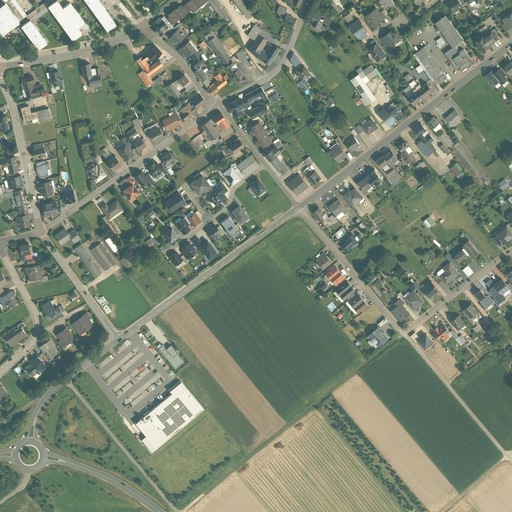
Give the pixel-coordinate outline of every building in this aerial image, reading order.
[(56,0),(48,6),(29,19),(21,26),(38,49),(47,43),(32,22),(50,9),(73,40),(82,34),(79,30),(63,8),(59,3),(62,0),(84,0),(108,31),(116,25),(98,0),(56,0)] [(191,0),(187,4),(191,10),(193,12),(205,3),(202,0),(191,0)] [(217,0),(206,0),(207,1),(221,19),(224,18),(228,15),(217,0)] [(255,15),(244,0),(232,0),(248,20),(255,15)] [(380,0),(378,2),(382,7),(382,6),(384,8),(387,6),(388,7),(390,6),(390,7),(393,6),(389,1),(390,0),(380,0)] [(457,0),(453,0),(447,4),(454,13),(462,7),(458,1),(457,0)] [(19,21),(5,2),(0,6),(0,28),(4,33),(19,21)] [(70,2),(63,8),(79,30),(86,25),(70,2)] [(470,3),(469,4),(467,2),(464,3),(465,5),(472,13),(476,10),(473,6),(472,7),(470,3)] [(191,10),(187,5),(182,8),(186,14),(191,10)] [(287,10),(279,5),(277,12),(281,17),(285,19),(287,15),(288,14),(286,13),(287,10)] [(180,6),(168,16),(170,18),(174,23),(186,14),(182,8),(180,6)] [(379,14),(376,10),(365,18),(372,28),(376,24),(383,19),(379,14)] [(322,17),(315,13),(312,20),(313,21),(318,24),(318,25),(320,22),(321,20),(322,17)] [(356,23),(350,14),(344,18),(350,27),(356,23)] [(287,15),(285,19),(284,22),(291,25),(294,18),(287,15)] [(463,40),(445,16),(437,22),(455,46),(457,45),(462,41),(463,40)] [(511,26),(511,20),(509,16),(502,20),(505,24),(509,30),(510,29),(509,29),(511,26)] [(321,20),(320,22),(325,25),(328,26),(331,21),(325,18),(323,21),(321,20)] [(166,20),(163,22),(169,28),(167,30),(169,33),(174,29),(171,25),(166,20)] [(356,23),(350,27),(358,38),(367,32),(359,20),(356,23)] [(163,22),(154,30),(159,36),(167,30),(169,28),(163,22)] [(255,25),(247,37),(255,41),(259,35),(262,30),(255,25)] [(485,26),(480,29),(484,34),(487,32),(489,31),(485,26)] [(186,36),(180,28),(178,30),(176,32),(169,37),(176,45),(186,36)] [(271,36),(262,30),(259,35),(268,41),(270,37),(271,36)] [(487,32),(484,34),(475,40),(477,41),(476,42),(482,51),(483,51),(484,52),(485,51),(484,50),(485,51),(486,50),(485,49),(486,49),(486,50),(487,49),(487,48),(488,49),(489,48),(488,47),(489,47),(489,48),(490,47),(490,46),(490,45),(498,40),(495,35),(494,35),(491,31),(488,33),(487,32)] [(211,32),(204,37),(208,42),(215,37),(211,32)] [(398,41),(391,32),(383,38),(388,44),(390,47),(392,46),(398,41)] [(255,41),(249,50),(257,57),(261,50),(266,44),(267,45),(269,41),(268,41),(259,35),(255,41)] [(227,53),(215,37),(208,42),(220,58),(226,54),(227,53)] [(466,47),(462,41),(457,45),(461,51),(464,49),(466,47)] [(188,42),(179,49),(186,57),(190,54),(195,50),(188,42)] [(274,44),(271,48),(269,51),(276,56),(280,49),(274,44)] [(390,47),(388,44),(385,46),(390,53),(395,50),(392,46),(390,47)] [(379,47),(378,48),(376,45),(369,50),(371,53),(370,53),(375,60),(376,60),(378,62),(385,57),(383,55),(383,54),(379,47)] [(457,45),(455,46),(444,54),(457,70),(461,67),(462,66),(461,65),(471,59),(468,55),(464,49),(461,51),(457,45)] [(155,47),(147,54),(150,57),(150,58),(152,55),(156,59),(161,54),(155,47)] [(444,74),(430,54),(429,55),(423,47),(415,54),(436,81),(437,80),(436,80),(444,74)] [(261,50),(257,57),(269,65),(274,59),(267,54),(261,50)] [(276,56),(269,51),(267,54),(274,59),(276,56)] [(290,60),(295,67),(301,63),(294,53),(290,60)] [(147,54),(136,61),(144,71),(144,70),(145,71),(150,68),(145,61),(150,57),(147,54)] [(226,54),(220,58),(228,69),(231,67),(232,67),(234,65),(226,54)] [(194,60),(191,62),(195,68),(205,61),(201,56),(200,55),(194,60)] [(471,59),(461,65),(462,66),(461,67),(462,69),(466,67),(470,67),(470,64),(473,62),(471,59)] [(150,68),(145,71),(148,76),(163,65),(159,61),(150,68)] [(90,64),(81,65),(84,79),(88,78),(92,77),(91,70),(90,64)] [(304,66),(296,71),(302,80),(310,75),(304,66)] [(371,66),(363,72),(369,81),(377,75),(371,66)] [(238,69),(235,72),(232,67),(231,67),(228,69),(237,81),(243,77),(238,69)] [(205,74),(201,68),(195,73),(202,82),(214,73),(213,71),(212,69),(205,74)] [(145,71),(144,70),(144,71),(138,75),(147,87),(150,85),(153,83),(148,76),(145,71)] [(499,81),(494,75),(494,74),(491,71),(486,75),(487,76),(491,82),(494,85),(499,81)] [(503,77),(499,71),(498,71),(494,74),(494,75),(499,81),(501,84),(506,80),(504,77),(503,77)] [(51,74),(50,74),(51,79),(52,83),(55,85),(59,85),(60,84),(60,81),(58,72),(51,74)] [(363,72),(351,80),(358,89),(365,83),(369,81),(363,72)] [(405,77),(408,83),(414,79),(411,73),(405,77)] [(444,74),(436,80),(437,80),(439,84),(447,78),(444,74)] [(96,76),(92,77),(88,78),(89,85),(96,83),(101,82),(100,75),(96,76)] [(188,81),(184,75),(178,80),(174,82),(175,85),(179,82),(182,86),(188,81)] [(32,77),(22,80),(24,87),(30,84),(30,83),(33,82),(32,77)] [(220,80),(215,85),(218,89),(227,83),(223,78),(220,80)] [(153,83),(150,85),(152,87),(156,84),(157,83),(158,84),(159,84),(161,82),(162,81),(160,79),(159,79),(153,83)] [(202,82),(201,83),(205,87),(210,83),(208,79),(202,82)] [(422,86),(420,83),(416,85),(413,80),(408,84),(410,86),(414,92),(420,100),(433,91),(427,83),(422,86)] [(376,99),(365,83),(358,89),(360,91),(359,92),(363,98),(368,105),(376,99)] [(30,84),(24,87),(28,97),(34,95),(33,90),(30,84)] [(213,86),(207,90),(211,95),(219,90),(218,89),(215,85),(213,86)] [(42,86),(33,90),(34,95),(44,91),(42,86)] [(410,86),(404,90),(408,96),(414,92),(410,86)] [(174,87),(169,90),(176,98),(180,95),(174,87)] [(261,88),(245,96),(246,99),(248,102),(260,96),(264,93),(261,88)] [(414,92),(408,96),(414,105),(420,100),(414,92)] [(201,96),(193,102),(195,106),(192,109),(193,111),(199,106),(205,101),(201,96)] [(240,98),(228,104),(234,116),(240,113),(240,112),(245,109),(241,101),(240,98)] [(246,99),(241,101),(245,109),(251,106),(248,102),(247,100),(246,99)] [(330,109),(335,106),(331,99),(326,102),(330,109)] [(262,103),(261,104),(260,104),(258,105),(257,106),(258,107),(248,112),(252,119),(268,111),(265,106),(264,104),(263,105),(262,103)] [(393,103),(385,109),(385,110),(387,112),(395,106),(393,103)] [(190,113),(183,118),(188,124),(204,112),(199,106),(193,111),(190,113)] [(396,108),(395,106),(387,112),(391,116),(392,115),(396,120),(402,115),(396,107),(396,108)] [(31,113),(29,107),(21,109),(24,121),(32,119),(37,118),(38,118),(36,112),(31,113)] [(49,108),(36,112),(38,118),(37,118),(38,122),(51,119),(49,108)] [(387,112),(385,110),(383,111),(381,111),(380,112),(380,114),(389,125),(391,125),(394,122),(394,121),(393,119),(391,116),(387,112)] [(455,110),(445,118),(452,127),(459,122),(458,120),(461,118),(455,110)] [(221,112),(209,120),(213,127),(220,123),(225,120),(221,112)] [(175,116),(163,122),(167,131),(180,124),(178,121),(175,116)] [(436,120),(433,117),(427,122),(432,129),(439,124),(440,123),(437,119),(436,120)] [(137,119),(132,122),(135,127),(141,124),(137,119)] [(371,119),(362,126),(368,134),(378,128),(371,119)] [(209,120),(201,126),(204,130),(202,131),(206,137),(208,135),(211,140),(211,141),(217,137),(219,135),(213,127),(209,120)] [(230,126),(225,120),(220,123),(222,125),(224,129),(230,126)] [(260,122),(251,127),(252,130),(249,132),(252,137),(255,134),(257,137),(266,132),(260,122)] [(220,123),(213,127),(219,135),(220,135),(218,133),(216,129),(222,125),(220,123)] [(421,124),(414,129),(420,136),(422,134),(426,131),(421,124)] [(439,124),(432,129),(436,132),(442,127),(439,124)] [(224,129),(218,133),(220,135),(221,138),(222,138),(233,131),(230,126),(224,129)] [(149,127),(143,130),(148,139),(152,137),(150,132),(151,132),(149,127)] [(151,132),(150,132),(152,137),(154,141),(163,137),(158,128),(151,132)] [(135,129),(127,135),(130,139),(133,137),(138,133),(135,129)] [(266,132),(257,137),(258,140),(255,142),(258,147),(261,145),(263,148),(272,142),(266,132)] [(442,133),(437,137),(447,149),(452,145),(442,133)] [(425,138),(422,140),(423,140),(427,145),(430,143),(434,140),(429,134),(425,138)] [(198,136),(192,140),(193,141),(198,147),(199,146),(203,143),(198,136)] [(354,136),(346,142),(352,151),(360,145),(354,136)] [(125,137),(121,140),(125,146),(126,145),(128,147),(130,145),(125,137)] [(217,137),(211,141),(211,140),(208,142),(207,141),(205,143),(208,148),(219,140),(217,137)] [(136,141),(133,143),(139,151),(146,145),(141,138),(136,141)] [(244,146),(238,138),(232,142),(233,144),(230,146),(231,147),(235,152),(244,146)] [(427,145),(423,140),(416,145),(427,157),(433,153),(431,150),(427,145)] [(198,147),(193,141),(190,144),(194,149),(192,150),(195,153),(201,148),(199,146),(198,147)] [(404,142),(398,147),(401,152),(405,149),(409,146),(408,143),(406,144),(404,142)] [(493,182),(459,142),(453,147),(456,150),(452,153),(483,190),(493,182)] [(273,149),(272,150),(274,153),(280,148),(282,151),(285,149),(280,143),(273,149)] [(448,151),(443,144),(439,147),(444,153),(448,151)] [(128,147),(126,145),(125,146),(119,150),(125,159),(131,155),(132,155),(133,154),(128,147)] [(340,146),(331,151),(338,161),(347,155),(343,149),(340,145),(340,146)] [(34,149),(33,149),(33,151),(32,152),(33,154),(34,154),(35,158),(42,156),(42,154),(44,153),(43,147),(34,149)] [(109,153),(105,147),(100,151),(104,157),(109,153)] [(405,149),(401,152),(407,159),(411,157),(408,154),(405,149)] [(272,150),(265,155),(269,161),(270,160),(276,156),(274,153),(272,150)] [(397,158),(390,150),(383,156),(388,162),(390,164),(397,159),(397,158)] [(170,153),(168,154),(167,154),(166,154),(165,155),(161,158),(166,165),(169,162),(170,164),(175,160),(175,159),(171,154),(170,153)] [(451,155),(450,153),(445,157),(449,162),(454,159),(451,155)] [(102,161),(97,154),(93,157),(98,164),(102,161)] [(121,165),(115,155),(107,161),(114,170),(121,165)] [(251,155),(237,165),(241,170),(245,176),(259,166),(251,155)] [(383,156),(382,155),(376,160),(382,167),(387,164),(388,162),(383,156)] [(279,160),(276,156),(270,160),(280,172),(286,166),(280,159),(279,160)] [(404,161),(400,156),(397,158),(397,159),(403,166),(406,164),(406,163),(404,161)] [(5,159),(1,160),(2,160),(3,167),(8,166),(9,172),(9,173),(14,172),(18,171),(15,157),(5,159)] [(160,168),(155,162),(147,168),(154,177),(162,172),(162,171),(160,168)] [(425,166),(422,162),(415,167),(419,171),(425,166)] [(236,174),(241,170),(237,165),(235,163),(231,167),(231,168),(236,174)] [(42,166),(37,167),(36,167),(37,171),(38,171),(39,177),(48,175),(47,170),(50,169),(49,164),(45,164),(42,165),(42,166)] [(96,165),(95,166),(93,164),(89,167),(90,169),(89,170),(93,175),(91,176),(93,180),(95,179),(97,182),(102,178),(105,175),(100,167),(98,168),(96,165)] [(163,166),(160,168),(162,171),(162,172),(164,175),(168,173),(163,166)] [(286,166),(280,172),(282,175),(289,170),(286,166)] [(460,174),(453,166),(450,169),(456,176),(460,174)] [(390,168),(386,172),(389,176),(395,170),(392,167),(390,168)] [(240,179),(236,174),(231,168),(223,174),(232,185),(240,179)] [(310,168),(305,172),(309,176),(314,172),(310,168)] [(383,180),(375,170),(365,177),(371,184),(374,187),(377,185),(378,186),(381,183),(380,182),(383,180)] [(309,176),(308,176),(314,183),(321,178),(315,171),(314,172),(309,176)] [(145,176),(142,172),(135,177),(142,186),(148,182),(149,181),(145,176)] [(148,174),(145,176),(149,181),(148,182),(149,184),(153,181),(148,174)] [(299,174),(288,182),(290,185),(301,176),(299,174)] [(24,185),(21,176),(8,179),(10,189),(14,188),(24,185)] [(130,176),(125,180),(130,186),(133,184),(133,185),(135,183),(130,176)] [(191,184),(195,189),(206,181),(202,176),(191,184)] [(301,176),(290,185),(297,194),(308,186),(301,176)] [(365,177),(361,181),(358,183),(363,189),(365,191),(366,190),(365,189),(371,184),(365,177)] [(505,179),(498,184),(503,191),(510,185),(505,179)] [(259,194),(265,189),(258,180),(251,185),(253,186),(258,193),(259,194)] [(41,183),(39,184),(40,187),(39,188),(40,189),(51,187),(50,181),(48,181),(41,183)] [(210,186),(206,181),(195,189),(199,194),(204,191),(210,186)] [(217,186),(223,194),(227,191),(221,182),(217,186)] [(133,185),(133,184),(130,186),(124,191),(130,200),(135,196),(136,195),(139,193),(133,185)] [(51,187),(40,189),(40,191),(41,192),(42,195),(44,194),(51,193),(53,192),(51,187)] [(253,197),(256,195),(250,188),(247,190),(253,197)] [(355,188),(348,193),(347,192),(343,195),(352,207),(363,198),(355,188)] [(213,192),(208,195),(211,199),(210,199),(213,202),(214,202),(216,204),(225,197),(223,194),(219,189),(214,192),(213,192)] [(72,190),(63,192),(64,199),(65,203),(66,203),(75,201),(72,190)] [(174,195),(166,202),(167,204),(165,205),(169,211),(171,209),(172,211),(181,205),(185,202),(178,192),(174,195)] [(23,194),(14,196),(16,206),(17,206),(25,204),(23,194)] [(338,199),(329,206),(336,216),(345,209),(338,199)] [(117,201),(108,207),(105,204),(101,207),(106,215),(109,219),(112,217),(113,218),(124,210),(117,201)] [(53,202),(43,204),(46,217),(50,216),(49,214),(58,212),(56,207),(55,207),(53,202)] [(239,206),(232,211),(236,217),(240,222),(247,217),(239,206)] [(319,208),(312,212),(318,219),(321,216),(324,214),(319,208)] [(345,209),(336,216),(338,219),(347,212),(345,209)] [(200,221),(194,213),(188,218),(191,222),(194,226),(200,221)] [(21,216),(17,217),(19,227),(30,225),(28,214),(21,216)] [(109,219),(106,215),(103,218),(107,224),(108,224),(116,235),(119,233),(109,219)] [(337,221),(332,215),(328,218),(333,224),(337,221)] [(424,221),(428,228),(436,222),(432,216),(424,221)] [(229,217),(221,222),(227,231),(230,235),(238,230),(235,225),(229,217)] [(186,226),(182,219),(176,223),(184,234),(189,230),(186,226)] [(366,227),(362,222),(360,224),(357,226),(359,229),(361,232),(366,227)] [(214,225),(207,230),(213,238),(220,233),(217,228),(214,225)] [(180,233),(174,226),(171,228),(177,235),(180,233)] [(220,226),(217,228),(220,233),(222,235),(225,233),(220,226)] [(507,227),(501,232),(507,240),(511,236),(511,232),(507,227)] [(177,235),(171,228),(164,234),(170,242),(173,240),(173,241),(175,239),(178,237),(177,235)] [(68,234),(65,229),(55,235),(58,239),(57,239),(59,240),(60,243),(65,240),(66,241),(71,237),(68,234)] [(74,230),(68,234),(71,237),(72,239),(78,235),(74,230)] [(507,240),(501,232),(495,237),(494,237),(499,242),(501,245),(507,240)] [(353,234),(349,238),(350,239),(341,246),(344,250),(345,249),(347,252),(351,249),(350,248),(358,241),(357,241),(359,239),(356,236),(355,237),(353,234)] [(495,237),(494,236),(490,238),(496,245),(499,242),(494,237),(495,237)] [(110,237),(105,240),(112,253),(117,250),(110,237)] [(200,247),(203,245),(197,237),(192,241),(197,248),(200,247)] [(479,253),(469,240),(463,245),(465,247),(463,249),(455,255),(459,261),(467,255),(467,254),(469,253),(471,255),(473,254),(475,256),(479,253)] [(203,245),(200,247),(209,259),(216,253),(208,241),(203,245)] [(115,264),(100,243),(90,250),(105,271),(115,264)] [(190,243),(183,248),(184,250),(190,257),(197,252),(190,243)] [(29,244),(20,246),(22,254),(25,254),(31,252),(30,251),(30,247),(29,244)] [(101,274),(81,244),(74,249),(95,278),(101,274)] [(186,260),(190,257),(184,250),(181,252),(186,260)] [(177,253),(170,258),(175,266),(182,261),(180,258),(177,253)] [(321,255),(315,260),(318,263),(319,263),(318,262),(324,258),(321,255)] [(331,262),(326,256),(324,258),(318,262),(319,263),(323,268),(331,262)] [(131,264),(126,257),(121,261),(126,267),(131,264)] [(459,273),(450,262),(443,268),(445,271),(440,275),(439,275),(443,279),(446,283),(459,273)] [(40,265),(26,268),(27,274),(28,273),(30,280),(40,278),(42,278),(42,277),(40,265)] [(473,273),(468,266),(463,270),(468,276),(473,273)] [(335,267),(330,272),(329,272),(326,274),(331,279),(339,271),(335,267)] [(339,271),(331,279),(334,283),(337,281),(343,276),(339,271)] [(438,273),(433,277),(438,283),(443,279),(439,275),(440,275),(438,273)] [(490,288),(495,284),(490,278),(486,282),(490,288)] [(507,284),(502,278),(495,284),(502,293),(508,288),(509,290),(510,289),(507,284)] [(340,287),(337,289),(339,292),(339,293),(341,295),(351,286),(351,285),(347,281),(347,282),(340,287)] [(435,286),(433,283),(427,287),(426,287),(423,289),(426,293),(429,297),(434,293),(435,293),(434,293),(437,290),(438,291),(438,290),(435,286)] [(506,297),(502,293),(495,284),(490,288),(492,290),(490,291),(495,297),(493,299),(494,300),(497,305),(500,303),(499,302),(506,297)] [(351,286),(341,295),(344,299),(348,297),(353,292),(354,291),(354,290),(351,286)] [(420,286),(417,289),(423,295),(426,293),(423,289),(420,286)] [(423,302),(413,290),(409,293),(411,295),(406,300),(413,308),(419,304),(420,305),(423,302)] [(475,294),(480,299),(485,295),(480,290),(475,294)] [(13,295),(11,291),(5,294),(4,295),(2,292),(0,293),(0,300),(3,307),(8,304),(9,306),(16,303),(12,296),(13,295)] [(359,295),(353,301),(352,300),(350,302),(354,307),(363,300),(359,295)] [(485,295),(480,299),(483,302),(486,307),(491,302),(486,296),(485,295)] [(363,300),(354,307),(358,312),(361,309),(367,305),(367,304),(363,300)] [(50,301),(41,305),(49,319),(61,312),(58,307),(54,309),(50,301)] [(399,303),(392,309),(401,320),(409,313),(402,305),(401,305),(400,303),(399,303)] [(478,311),(471,303),(464,309),(470,317),(472,319),(476,316),(474,314),(478,311)] [(464,323),(458,315),(451,321),(458,329),(461,327),(462,327),(461,325),(464,323)] [(87,320),(83,316),(73,323),(80,334),(85,331),(84,330),(92,324),(89,319),(87,320)] [(444,324),(438,329),(437,327),(435,329),(436,331),(433,333),(441,342),(447,338),(445,335),(449,332),(449,331),(444,324)] [(15,331),(15,330),(5,337),(11,345),(16,342),(15,341),(20,338),(19,337),(25,333),(21,327),(19,328),(15,331)] [(66,327),(56,334),(61,340),(64,344),(73,338),(74,338),(66,327)] [(381,331),(378,328),(370,334),(373,338),(372,339),(375,343),(376,342),(379,345),(387,339),(383,333),(382,330),(381,331)] [(458,337),(452,329),(449,331),(449,332),(455,339),(458,337)] [(410,336),(416,342),(418,340),(421,338),(415,332),(410,336)] [(421,338),(418,340),(425,349),(433,342),(426,334),(421,338)] [(141,342),(145,346),(150,342),(146,337),(141,342)] [(58,350),(49,339),(42,344),(46,350),(50,356),(58,350)] [(159,348),(175,369),(184,361),(170,345),(166,349),(163,345),(159,348)] [(38,357),(33,361),(31,359),(28,362),(30,364),(25,369),(32,375),(39,368),(43,364),(44,363),(38,357)] [(156,447),(204,408),(181,380),(170,390),(171,392),(135,421),(156,447)]
